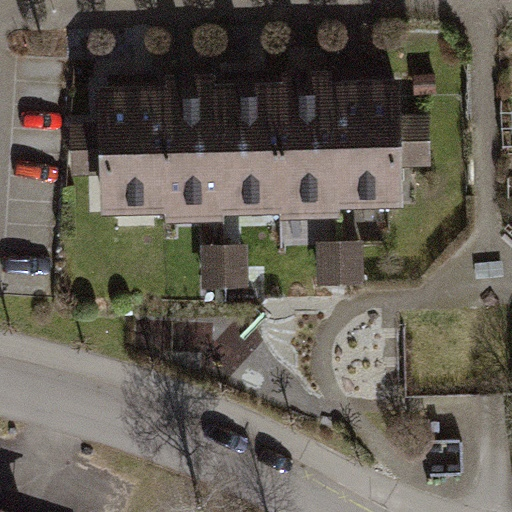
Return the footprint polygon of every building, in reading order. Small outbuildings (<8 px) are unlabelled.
[(328,80),(331,207),(389,205),(385,78),(328,80)] [(274,82),(278,208),(331,207),(328,80),(274,82)] [(220,84),(224,210),(278,208),(274,82),(220,84)] [(158,86),(162,212),(224,210),(220,84),(158,86)] [(102,88),(107,213),(162,212),(158,86),(102,88)] [(253,238),(206,239),(206,284),(253,284),(253,238)]
